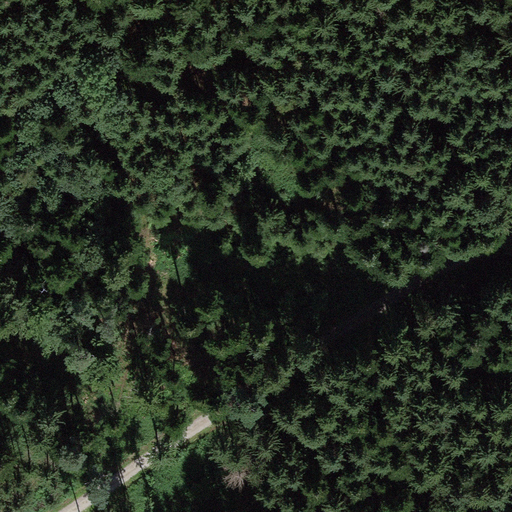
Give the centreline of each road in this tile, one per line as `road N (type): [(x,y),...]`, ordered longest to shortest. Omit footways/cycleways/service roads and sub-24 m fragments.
road 1 (track): [(67,511),(409,288),(511,236)]
road 2 (track): [(0,110),(161,0)]
